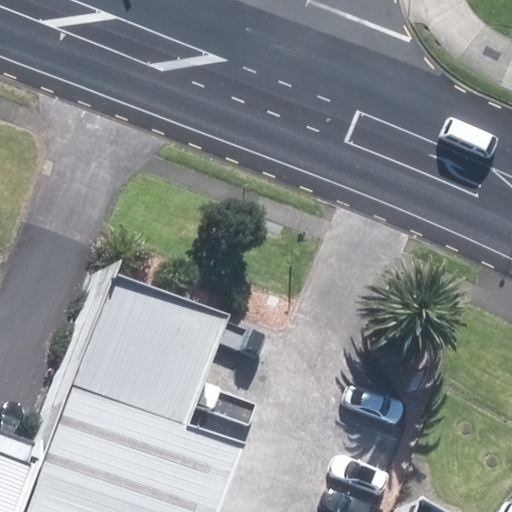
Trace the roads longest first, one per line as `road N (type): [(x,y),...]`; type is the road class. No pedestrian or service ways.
road 1 (secondary): [(12,0),(271,95)]
road 2 (secondary): [(271,95),(511,197)]
